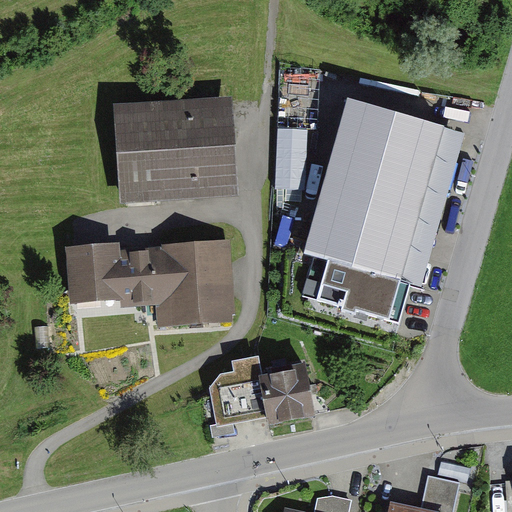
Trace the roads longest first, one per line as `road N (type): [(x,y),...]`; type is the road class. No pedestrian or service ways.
road 1 (track): [(274,0),(247,325),(227,347),(44,452),(33,479),(40,511)]
road 2 (tertiary): [(511,411),(219,472)]
road 3 (tertiary): [(219,472),(45,511)]
